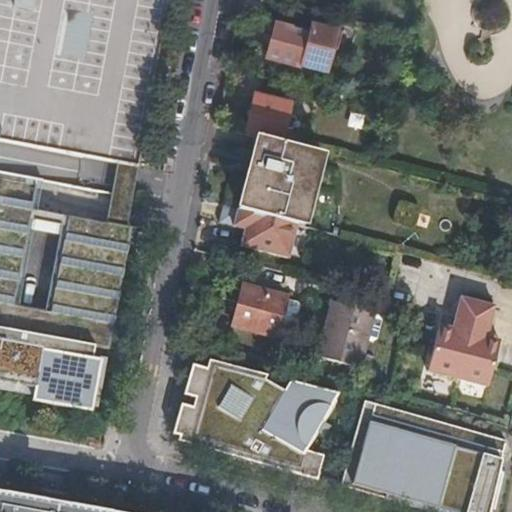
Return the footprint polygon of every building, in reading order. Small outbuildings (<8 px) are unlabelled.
[(0,0),(0,142),(137,169),(168,0),(0,0)] [(269,58),(300,66),(314,70),(315,66),(326,69),(336,32),(311,25),(308,37),(276,29),(269,58)] [(246,132),(283,142),(293,106),(256,96),(246,132)] [(316,153),(255,137),(237,208),(297,224),(316,153)] [(33,203),(0,197),(0,390),(100,408),(109,358),(88,355),(89,347),(96,348),(96,347),(110,349),(132,228),(67,216),(67,218),(68,218),(51,313),(15,306),(33,203)] [(237,208),(225,205),(220,221),(246,228),(253,230),(249,247),(289,257),(297,224),(237,208)] [(287,298),(244,286),(233,326),(276,338),(290,342),(300,305),(286,301),(287,298)] [(488,389),(499,350),(485,346),(487,340),(495,309),(461,300),(453,331),(451,337),(438,334),(427,373),(488,389)] [(373,316),(374,314),(332,302),(318,358),(360,369),(366,342),(372,343),(376,341),(381,321),(378,317),(373,316)] [(440,327),(438,334),(451,337),(453,331),(440,327)] [(485,346),(499,350),(500,343),(487,340),(485,346)] [(178,441),(316,480),(322,455),(310,452),(318,438),(330,445),(338,435),(324,427),(340,402),(335,400),(338,396),(289,383),(283,391),(265,379),(267,377),(208,361),(206,370),(198,368),(190,396),(195,398),(192,409),(188,407),(178,441)] [(488,511),(504,441),(486,436),(484,442),(474,439),(476,433),(362,402),(340,487),(376,497),(377,492),(449,511),(488,511)] [(97,511),(0,494),(0,511),(97,511)]
